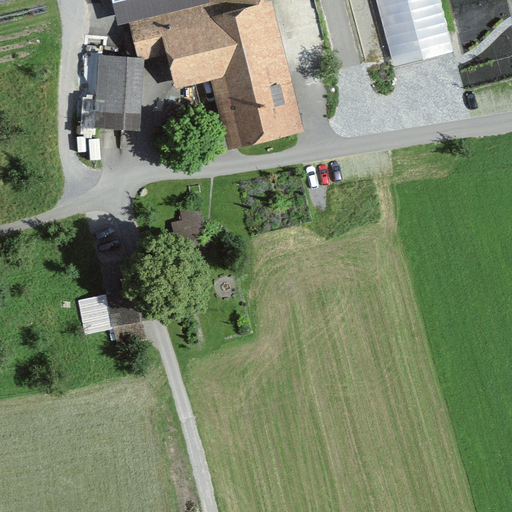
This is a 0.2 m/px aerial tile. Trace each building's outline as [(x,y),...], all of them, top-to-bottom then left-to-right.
[(166,55),(175,90),(213,81),(230,150),(304,132),(272,1),(263,3),(262,0),(196,0),(128,17),(138,57),(139,62),(144,60),(166,55)] [(376,0),(393,66),(452,51),(438,0),(376,0)] [(85,128),(140,131),(144,60),(139,62),(138,57),(89,55),(85,128)] [(174,223),(178,238),(202,232),(196,205),(181,208),(184,221),(174,223)] [(103,269),(117,343),(144,337),(129,264),(103,269)] [(67,323),(101,314),(93,282),(59,291),(67,323)]
